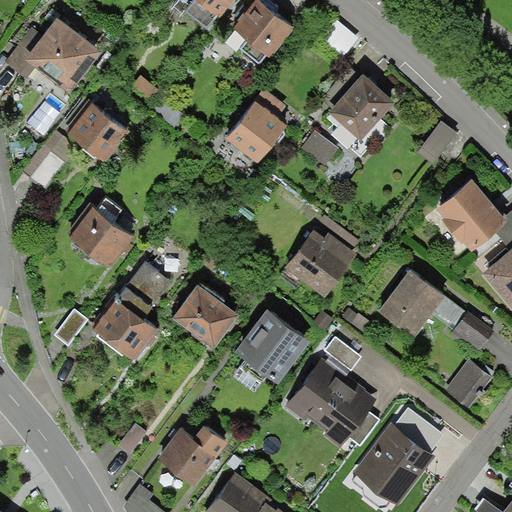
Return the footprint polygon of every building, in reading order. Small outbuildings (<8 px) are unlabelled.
[(203,0),(220,13),(230,0),(203,0)] [(293,28),(256,0),(254,0),(232,28),(269,58),(293,28)] [(99,44),(39,3),(0,58),(0,61),(59,102),(99,44)] [(359,37),(337,18),(319,39),(343,57),(359,37)] [(347,62),(302,112),(348,154),(393,104),(347,62)] [(131,123),(89,92),(58,134),(101,165),(131,123)] [(290,124),(257,99),(227,139),(260,163),(290,124)] [(511,220),(468,176),(433,211),(477,255),(511,220)] [(133,238),(89,200),(65,228),(109,266),(133,238)] [(360,247),(319,219),(286,268),(327,295),(360,247)] [(511,243),(479,276),(511,308),(511,243)] [(144,261),(115,294),(87,326),(128,361),(158,328),(146,320),(171,281),(144,261)] [(445,295),(399,264),(374,301),(420,332),(445,295)] [(241,316),(199,281),(171,313),(213,348),(241,316)] [(307,344),(263,311),(235,348),(279,381),(307,344)] [(495,332),(470,312),(453,333),(478,353),(495,332)] [(335,336),(324,350),(351,369),(362,356),(335,336)] [(328,368),(313,357),(280,403),(341,446),(373,399),(361,391),(328,368)] [(494,378),(469,358),(444,390),(469,410),(494,378)] [(397,424),(391,421),(351,476),(395,508),(436,453),(432,450),(444,434),(409,408),(397,424)] [(207,422),(194,438),(181,428),(157,460),(195,489),(232,440),(207,422)] [(288,511),(231,473),(204,511),(288,511)] [(511,511),(511,485),(508,491),(511,493),(511,500),(503,511),(511,511)] [(480,511),(503,511),(484,496),(475,507),(480,511)]
